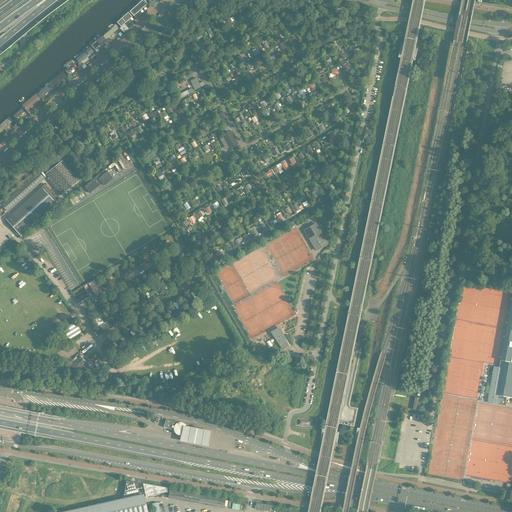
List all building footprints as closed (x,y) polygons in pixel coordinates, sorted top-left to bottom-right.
[(133,16),(147,4),(143,0),(142,0),(129,11),(133,16)] [(122,28),(134,18),(130,14),(119,24),(122,28)] [(108,39),(119,30),(116,26),(105,36),(108,39)] [(96,50),(107,41),(104,37),(93,47),(96,50)] [(80,64),(95,52),(91,48),(77,60),(80,64)] [(102,48),(91,57),(93,60),(104,51),(102,48)] [(69,73),(77,66),(74,63),(66,70),(69,73)] [(52,82),(56,87),(67,77),(63,72),(52,82)] [(201,87),(196,78),(190,81),(194,90),(201,87)] [(43,99),(55,88),(51,83),(39,94),(43,99)] [(179,99),(189,94),(187,90),(177,95),(179,99)] [(23,106),(27,111),(41,99),(36,94),(23,106)] [(17,121),(26,113),(23,110),(14,117),(17,121)] [(217,114),(221,120),(226,116),(223,111),(217,114)] [(0,126),(0,134),(14,122),(10,117),(0,126)] [(223,129),(220,130),(231,149),(238,145),(233,137),(235,136),(233,132),(231,133),(230,130),(232,128),(229,124),(222,128),(223,129)] [(46,172),(64,157),(58,150),(51,156),(51,157),(36,170),(37,171),(39,173),(43,170),(46,172)] [(79,181),(63,160),(45,174),(49,178),(47,179),(60,196),(79,181)] [(104,169),(84,187),(90,193),(102,183),(104,185),(103,184),(112,177),(112,178),(113,177),(107,171),(106,171),(104,169)] [(44,179),(39,173),(37,171),(1,204),(7,211),(44,179)] [(45,184),(41,187),(55,202),(59,199),(45,184)] [(87,195),(84,190),(76,195),(79,200),(87,195)] [(25,229),(11,214),(6,219),(19,235),(25,229)] [(310,240),(316,250),(327,243),(316,224),(306,229),(311,239),(310,240)] [(97,283),(95,280),(89,283),(95,295),(101,291),(98,285),(100,284),(99,282),(97,283)] [(88,296),(85,291),(74,297),(77,302),(88,296)] [(511,298),(501,360),(501,359),(500,366),(498,367),(494,367),(488,402),(502,405),(504,396),(511,397),(511,298)] [(94,319),(102,333),(107,329),(100,316),(94,319)] [(67,341),(80,333),(74,322),(60,330),(67,341)] [(280,326),(270,332),(277,341),(282,350),(289,345),(285,338),(280,326)] [(91,370),(85,363),(80,357),(70,365),(76,371),(82,366),(87,373),(90,377),(102,371),(99,366),(91,370)] [(163,427),(174,431),(175,431),(178,422),(166,419),(163,427)] [(211,431),(183,425),(180,440),(208,446),(211,431)] [(126,481),(123,496),(142,492),(140,483),(126,481)] [(169,488),(145,484),(148,497),(169,492),(169,488)] [(228,500),(172,490),(170,498),(226,509),(228,500)] [(147,511),(145,503),(143,492),(57,511),(147,511)] [(270,511),(271,505),(256,503),(255,509),(270,511)]
